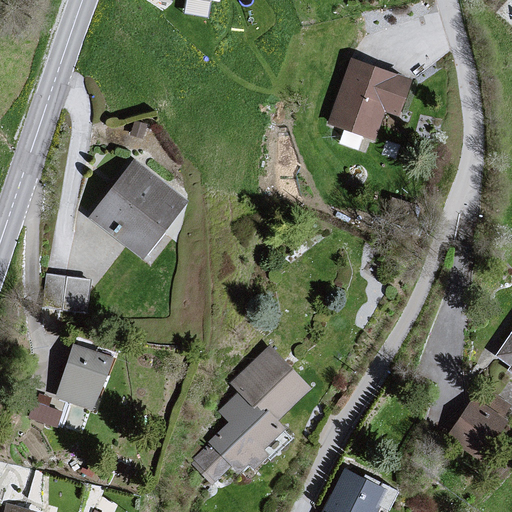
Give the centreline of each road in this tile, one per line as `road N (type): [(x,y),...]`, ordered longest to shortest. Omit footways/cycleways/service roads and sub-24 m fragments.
road 1 (residential): [(446,0),(467,83),(469,180),(303,511)]
road 2 (secondary): [(82,0),(0,239)]
